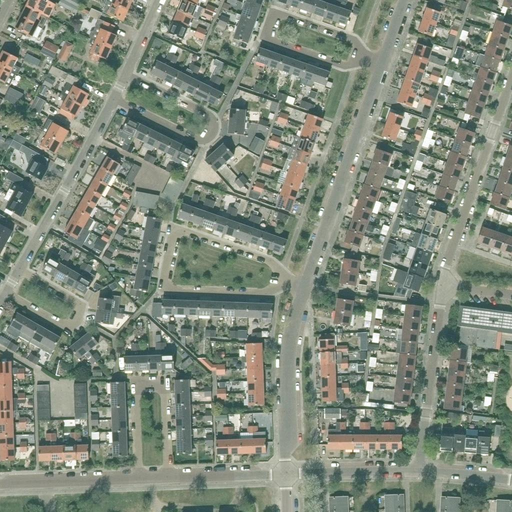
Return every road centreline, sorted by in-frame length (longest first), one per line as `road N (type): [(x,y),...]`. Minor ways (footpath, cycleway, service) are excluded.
road 1 (residential): [(304,289),(380,65)]
road 2 (residential): [(511,72),(438,287)]
road 3 (residential): [(363,58),(356,38),(274,10),(263,37),(346,69)]
road 4 (residential): [(128,72),(212,119),(214,132),(196,138),(113,101)]
road 5 (residential): [(167,479),(164,385),(133,386),(136,480)]
road 6 (residential): [(286,475),(287,339),(304,289)]
road 7 (residential): [(113,101),(21,265)]
road 8 (residential): [(420,472),(438,287)]
road 9 (residential): [(284,282),(265,293),(168,293),(171,235)]
road 10 (residential): [(21,265),(72,299),(81,311),(76,321),(61,326),(5,294)]
road 11 (residential): [(136,480),(0,484)]
road 12 (residential): [(420,472),(286,475)]
road 13 (residential): [(171,235),(176,229),(272,264),(284,282)]
